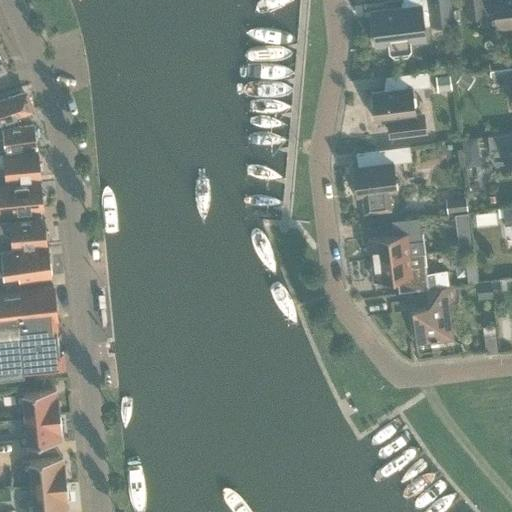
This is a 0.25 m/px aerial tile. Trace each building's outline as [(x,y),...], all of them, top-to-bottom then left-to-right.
[(401,0),(399,2),(400,8),(370,12),(370,13),(376,12),(377,19),(371,20),(375,47),(387,46),(388,53),(394,57),(406,55),(408,53),(410,50),(409,38),(411,37),(423,36),(423,41),(424,41),(422,25),(451,22),(448,0),(401,0)] [(511,0),(464,0),(467,18),(483,16),(483,13),(494,12),(496,28),(511,26),(511,0)] [(459,10),(452,11),(454,32),(461,31),(459,10)] [(511,72),(511,60),(487,63),(489,76),(511,72)] [(473,78),(462,71),(455,81),(466,88),(473,78)] [(394,76),(396,90),(371,93),(374,122),(387,120),(388,133),(392,136),(425,131),(424,119),(420,116),(415,116),(411,89),(429,86),(427,72),(394,76)] [(450,89),(448,74),(433,76),(435,91),(450,89)] [(23,93),(0,100),(0,124),(3,124),(2,120),(29,112),(28,108),(29,105),(27,98),(24,97),(23,93)] [(0,129),(0,139),(3,139),(5,149),(35,145),(35,141),(37,138),(36,131),(33,129),(33,125),(3,129),(0,129)] [(511,132),(487,136),(489,151),(510,148),(511,162),(511,132)] [(472,137),(460,139),(462,155),(474,153),(472,137)] [(392,163),(410,160),(408,146),(375,150),(377,164),(352,167),(355,196),(360,196),(362,214),(391,210),(388,192),(396,191),(392,163)] [(0,164),(5,164),(6,180),(38,177),(38,174),(40,171),(39,165),(37,162),(36,152),(4,154),(0,154),(0,164)] [(343,196),(352,195),(350,170),(341,171),(343,196)] [(39,183),(0,186),(0,212),(41,209),(41,206),(43,203),(42,196),(40,194),(39,183)] [(466,210),(465,197),(444,199),(446,212),(466,210)] [(511,206),(501,208),(503,226),(511,224),(511,206)] [(370,260),(423,253),(419,217),(396,220),(398,234),(368,238),(370,260)] [(45,241),(47,238),(46,231),(43,229),(42,218),(0,222),(0,232),(10,231),(12,247),(45,244),(45,241)] [(469,246),(468,233),(457,234),(459,247),(469,246)] [(23,247),(1,251),(0,250),(0,274),(3,274),(3,276),(18,274),(19,281),(51,276),(47,246),(23,249),(23,247)] [(423,253),(370,260),(373,281),(403,277),(405,292),(448,286),(446,270),(426,273),(423,253)] [(491,297),(490,281),(475,282),(477,299),(491,297)] [(500,282),(492,282),(493,294),(501,293),(500,282)] [(0,376),(63,370),(61,353),(58,353),(55,321),(56,321),(55,317),(58,317),(57,306),(54,306),(52,286),(51,286),(51,287),(0,292),(0,376)] [(448,303),(455,302),(453,286),(425,290),(427,305),(411,307),(415,343),(452,339),(448,303)] [(498,325),(500,346),(511,344),(509,323),(498,325)] [(497,351),(494,332),(482,333),(484,353),(497,351)] [(24,403),(25,418),(59,415),(58,396),(53,396),(52,389),(15,393),(16,404),(24,403)] [(59,415),(25,418),(27,434),(19,434),(20,445),(57,441),(56,435),(61,434),(59,415)] [(30,471),(32,486),(66,483),(64,463),(59,464),(59,457),(21,461),(23,471),(30,471)] [(66,483),(32,486),(33,501),(26,502),(26,511),(32,511),(64,509),(63,502),(68,502),(66,483)]
